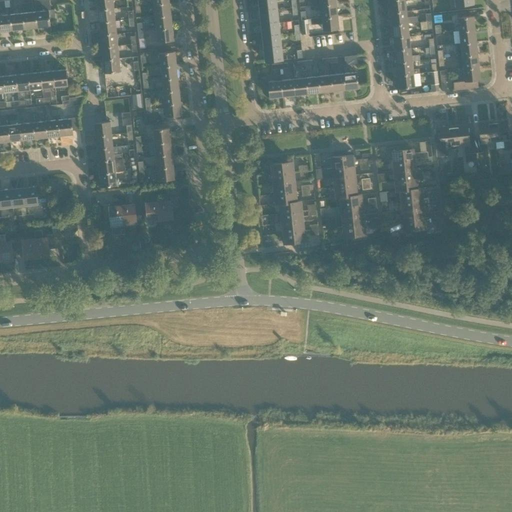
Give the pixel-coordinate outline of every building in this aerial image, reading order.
[(43,12),(36,12),(37,29),(50,27),(49,20),(55,19),(55,10),(50,11),(49,0),(34,0),(35,4),(42,3),(43,12)] [(97,0),(98,10),(114,8),(112,0),(97,0)] [(277,9),(275,0),(258,0),(260,11),(277,9)] [(407,11),(405,0),(389,0),(391,12),(407,11)] [(170,15),(169,2),(154,4),(155,16),(170,15)] [(338,16),(337,3),(321,5),(322,17),(338,16)] [(115,21),(114,8),(98,10),(99,22),(115,21)] [(260,11),(261,24),(278,22),(277,9),(260,11)] [(391,12),(392,25),(408,23),(418,22),(417,16),(408,17),(407,11),(391,12)] [(23,14),(25,30),(37,29),(36,12),(23,14)] [(12,31),(25,30),(23,14),(11,15),(12,31)] [(11,15),(0,15),(0,32),(12,31),(11,15)] [(155,20),(156,29),(172,27),(170,15),(155,16),(151,17),(151,21),(155,20)] [(338,16),(322,17),(311,19),(312,25),(323,23),(324,30),(339,29),(338,16)] [(458,18),(459,30),(476,29),(474,16),(458,18)] [(307,19),(302,20),(301,20),(303,34),(309,34),(308,19),(307,20),(307,19)] [(99,22),(101,35),(116,33),(115,21),(99,22)] [(279,34),(278,22),(261,24),(263,36),(279,34)] [(410,36),(408,23),(392,25),(394,37),(410,36)] [(173,40),(172,27),(156,29),(157,42),(173,40)] [(459,30),(461,43),(477,41),(476,29),(459,30)] [(101,35),(102,47),(117,46),(116,33),(101,35)] [(263,36),(264,49),(281,47),(279,34),(263,36)] [(394,37),(395,50),(411,48),(410,36),(394,37)] [(461,43),(462,55),(478,54),(477,41),(461,43)] [(435,54),(435,45),(429,46),(430,47),(426,48),(426,54),(430,53),(430,54),(435,54)] [(119,58),(117,46),(102,47),(103,60),(119,58)] [(281,47),(264,49),(266,62),(272,61),(282,60),(281,47)] [(397,62),(413,61),(420,60),(419,55),(412,56),(411,48),(395,50),(397,62)] [(159,53),(161,66),(176,65),(175,52),(159,53)] [(462,55),(464,68),(480,66),(478,54),(462,55)] [(357,56),(345,57),(346,65),(358,64),(357,56)] [(119,58),(103,60),(104,73),(120,71),(119,58)] [(413,69),(413,61),(397,62),(398,75),(414,73),(420,72),(419,68),(413,69)] [(177,77),(176,65),(161,66),(162,79),(177,77)] [(480,66),(464,68),(465,81),(455,82),(455,89),(478,87),(478,79),(481,79),(480,66)] [(53,71),(55,87),(68,86),(66,70),(53,71)] [(53,71),(41,72),(42,88),(55,87),(53,71)] [(429,72),(431,85),(439,84),(438,71),(429,72)] [(28,74),(30,90),(42,88),(41,72),(28,74)] [(357,72),(344,74),(345,89),(358,88),(357,72)] [(414,73),(398,75),(400,88),(415,86),(414,73)] [(30,90),(28,74),(16,75),(17,91),(30,90)] [(333,91),(345,89),(344,74),(331,75),(333,91)] [(16,75),(3,76),(5,92),(17,91),(16,75)] [(331,75),(319,77),(320,92),(333,91),(331,75)] [(281,81),(281,76),(276,76),(276,81),(268,82),(270,97),(283,96),(281,81)] [(163,91),(179,90),(177,77),(162,79),(163,91)] [(319,77),(306,78),(308,93),(320,92),(319,77)] [(295,95),(308,93),(306,78),(294,79),(295,95)] [(283,96),(295,95),(294,79),(281,81),(283,96)] [(163,91),(165,104),(180,102),(179,90),(163,91)] [(133,96),(134,108),(142,107),(141,95),(133,96)] [(180,102),(165,104),(166,117),(181,115),(180,102)] [(79,117),(58,120),(60,136),(73,135),(72,130),(80,129),(79,117)] [(48,137),(60,136),(58,120),(46,121),(48,137)] [(495,142),(502,141),(503,150),(511,149),(511,134),(509,135),(507,120),(493,122),(495,142)] [(46,121),(34,122),(35,139),(48,137),(46,121)] [(34,122),(21,123),(23,140),(35,139),(34,122)] [(95,136),(112,135),(110,122),(94,123),(95,136)] [(480,138),(474,139),(476,153),(487,152),(486,143),(495,142),(493,122),(479,123),(480,138)] [(10,141),(23,140),(21,123),(8,125),(10,141)] [(453,126),(455,147),(464,146),(466,162),(477,161),(476,153),(474,139),(469,139),(467,124),(453,126)] [(0,142),(10,141),(8,125),(0,125),(0,142)] [(447,148),(455,147),(453,126),(440,127),(442,142),(436,143),(437,157),(448,156),(447,148)] [(153,130),(154,143),(170,141),(169,128),(153,130)] [(113,147),(112,135),(95,136),(96,149),(113,147)] [(154,143),(156,155),(172,154),(170,141),(154,143)] [(114,154),(113,147),(96,149),(98,162),(115,160),(123,159),(122,153),(114,154)] [(392,150),(393,161),(414,158),(420,158),(420,153),(414,153),(413,148),(392,150)] [(156,155),(157,168),(173,166),(172,154),(156,155)] [(360,159),(354,160),(353,155),(331,157),(333,167),(354,165),(360,164),(360,159)] [(416,168),(414,158),(393,161),(394,171),(416,168)] [(116,172),(126,171),(125,166),(124,166),(123,159),(115,160),(98,162),(99,174),(116,172)] [(272,174),(294,172),(293,161),(271,164),(272,174)] [(334,177),(355,175),(354,165),(333,167),(334,177)] [(173,166),(157,168),(159,181),(174,179),(173,166)] [(416,168),(394,171),(395,181),(417,178),(416,168)] [(117,181),(116,172),(99,174),(101,187),(122,185),(121,180),(117,181)] [(273,184),(295,181),(294,172),(272,174),(273,184)] [(355,175),(334,177),(335,187),(356,185),(355,175)] [(400,190),(418,188),(417,178),(395,181),(396,191),(400,190)] [(274,194),(296,191),(295,181),(273,184),(274,194)] [(335,187),(336,197),(340,197),(357,195),(357,194),(356,185),(335,187)] [(24,188),(26,205),(41,203),(43,214),(49,213),(48,198),(38,199),(36,187),(24,188)] [(400,190),(401,200),(423,198),(422,187),(418,188),(400,190)] [(24,188),(11,190),(13,206),(26,205),(24,188)] [(0,206),(0,207),(13,206),(11,190),(0,190),(0,206)] [(297,201),(296,191),(274,194),(276,204),(280,204),(280,203),(297,201)] [(362,194),(357,194),(357,195),(340,197),(341,207),(363,204),(362,194)] [(170,198),(170,200),(158,202),(160,220),(172,218),(172,211),(178,211),(176,197),(170,198)] [(424,208),(423,198),(401,200),(402,210),(424,208)] [(148,221),(160,220),(158,202),(147,203),(146,200),(139,201),(141,215),(147,214),(148,221)] [(141,215),(139,201),(133,202),(133,204),(121,205),(123,224),(135,222),(135,215),(141,215)] [(280,203),(280,204),(281,213),(302,211),(301,201),(297,201),(280,203)] [(110,218),(112,235),(124,233),(123,224),(121,205),(110,207),(109,204),(103,205),(104,219),(110,218)] [(363,204),(341,207),(342,217),(364,214),(363,204)] [(404,220),(425,218),(424,208),(402,210),(404,220)] [(309,215),(308,210),(302,211),(281,213),(282,223),(303,221),(303,216),(309,215)] [(364,214),(342,217),(343,226),(365,224),(364,214)] [(425,218),(404,220),(405,230),(426,228),(425,218)] [(303,221),(282,223),(283,233),(304,231),(303,221)] [(366,234),(365,224),(343,226),(344,237),(366,234)] [(47,238),(35,239),(37,257),(49,256),(49,249),(62,247),(60,229),(52,230),(53,235),(46,235),(47,238)] [(309,239),(305,239),(304,231),(283,233),(284,243),(295,242),(295,249),(310,248),(309,239)] [(0,235),(0,255),(1,261),(13,260),(12,253),(18,253),(16,239),(10,240),(10,242),(6,243),(5,235),(0,235)] [(23,238),(16,239),(18,253),(24,252),(25,258),(37,257),(35,239),(23,241),(23,238)]
